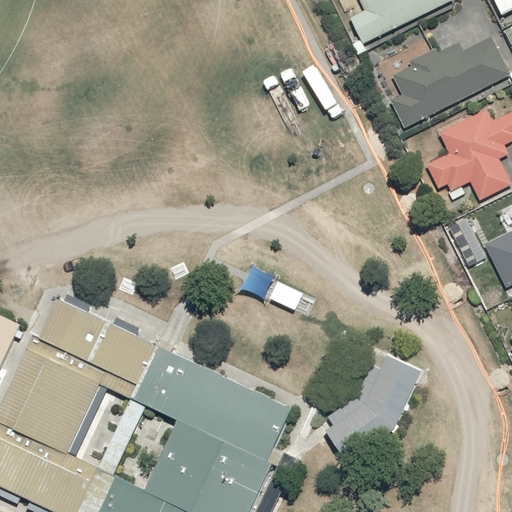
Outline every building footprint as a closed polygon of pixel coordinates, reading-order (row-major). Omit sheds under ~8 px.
[(355,15),(371,45),(454,0),(365,0),(369,7),(355,15)] [(511,0),(499,0),(506,12),(511,10),(511,0)] [(396,100),(411,126),(511,72),(511,60),(497,33),(470,48),(465,40),(446,51),(442,45),(412,62),(415,66),(396,77),(406,94),(396,100)] [(432,165),(443,186),(452,182),(457,191),(474,183),(483,200),(511,185),(511,171),(505,158),(511,155),(511,142),(511,141),(511,114),(500,121),(493,107),(443,132),(453,154),(432,165)] [(493,257),(474,216),(464,221),(483,262),(493,257)] [(511,232),(491,242),(511,285),(500,291),(506,302),(511,299),(511,232)] [(42,342),(30,336),(0,399),(0,487),(53,511),(272,511),(298,456),(278,447),(295,410),(62,301),(42,342)] [(23,326),(0,315),(0,370),(1,371),(23,326)] [(328,433),(346,461),(396,430),(424,372),(389,355),(368,404),(328,433)]
